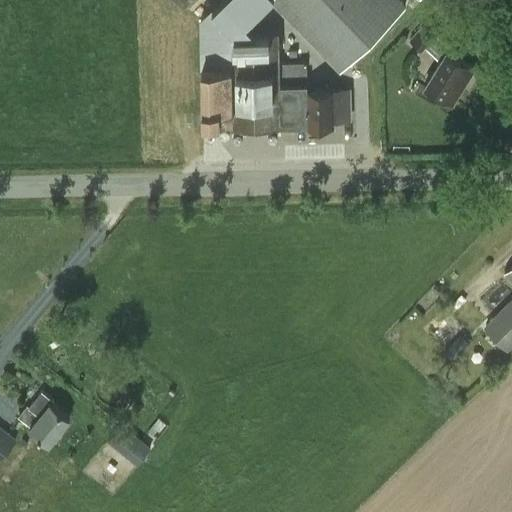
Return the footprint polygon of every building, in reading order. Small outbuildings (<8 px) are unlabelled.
[(216,0),(212,5),(236,29),(257,29),(247,19),(265,0),(216,0)] [(275,0),(282,7),(288,1),(346,62),(404,5),(398,0),(275,0)] [(212,5),(200,17),(200,20),(200,23),(202,126),(214,126),(214,115),(223,115),(224,126),(306,124),(309,124),(309,128),(320,127),(329,127),(329,123),(330,123),(333,123),(333,118),(350,118),(350,87),(330,87),(330,88),(308,89),(307,82),(306,61),(280,61),(279,28),(257,29),(236,29),(212,5)] [(475,67),(447,51),(448,47),(437,35),(440,32),(427,20),(409,39),(421,51),(425,47),(439,61),(424,86),(452,104),(475,67)] [(511,263),(503,272),(511,281),(511,296),(483,325),(507,350),(511,345),(511,263)] [(455,327),(427,356),(447,375),(468,353),(471,356),(478,349),(455,327)] [(40,392),(18,419),(49,444),(70,417),(51,402),(40,392)] [(160,417),(145,436),(153,443),(169,424),(160,417)] [(121,422),(107,440),(137,464),(151,446),(121,422)] [(0,424),(0,458),(17,438),(0,424)]
